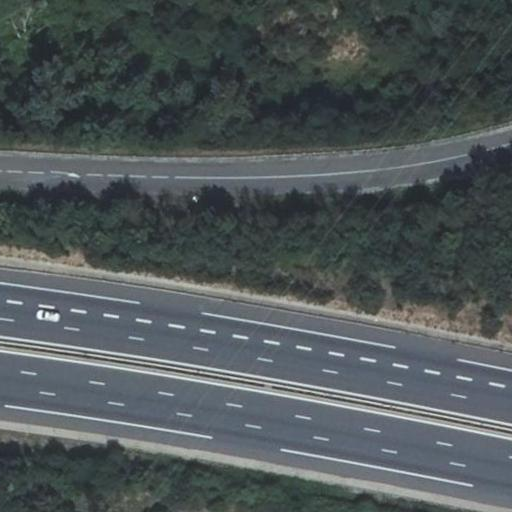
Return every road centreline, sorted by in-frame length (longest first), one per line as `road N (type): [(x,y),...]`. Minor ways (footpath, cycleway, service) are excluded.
road 1 (motorway): [(0,379),(511,468)]
road 2 (motorway): [(511,397),(0,310)]
road 3 (tertiary): [(0,174),(315,178),(511,144)]
